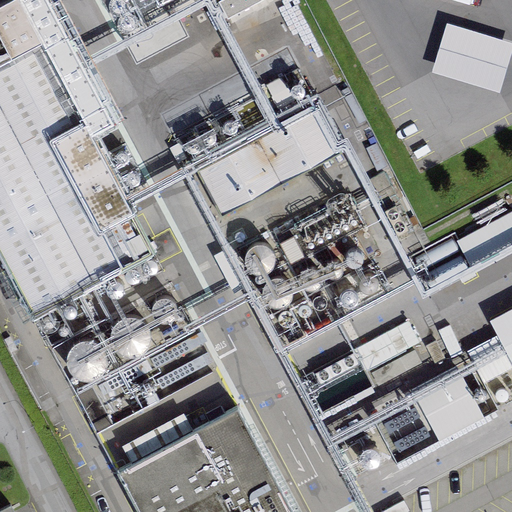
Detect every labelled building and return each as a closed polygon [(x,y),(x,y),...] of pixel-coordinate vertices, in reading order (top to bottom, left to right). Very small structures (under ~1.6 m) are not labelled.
[(15,0),(0,8),(0,259),(33,322),(154,256),(90,138),(113,125),(123,120),(58,0),(15,0)] [(511,43),(444,23),(429,72),(499,93),(511,50),(511,43)] [(319,108),(196,171),(220,217),(342,154),(319,108)] [(386,204),(387,290),(402,284),(442,283),(481,266),(472,267),(511,249),(511,210),(424,248),(408,255),(386,204)] [(303,365),(320,396),(399,354),(382,323),(303,365)] [(289,511),(236,409),(115,475),(135,511),(289,511)]
